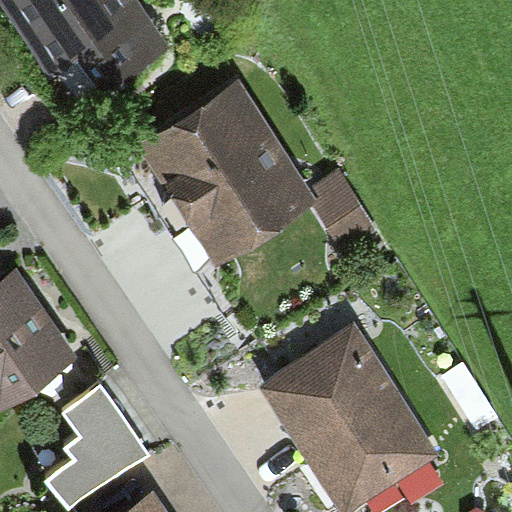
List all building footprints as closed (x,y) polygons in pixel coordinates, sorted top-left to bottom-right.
[(0,0),(0,4),(74,109),(168,43),(138,0),(0,0)] [(135,147),(216,266),(307,203),(315,198),(309,188),(235,79),(135,147)] [(339,169),(309,188),(315,198),(307,203),(347,267),(386,243),(339,169)] [(0,409),(78,358),(18,269),(0,281),(0,409)] [(259,385),(342,511),(351,511),(438,455),(351,324),(259,385)] [(149,455),(101,386),(61,413),(78,437),(65,447),(75,460),(47,479),(69,511),(149,455)] [(168,511),(156,492),(126,511),(168,511)]
